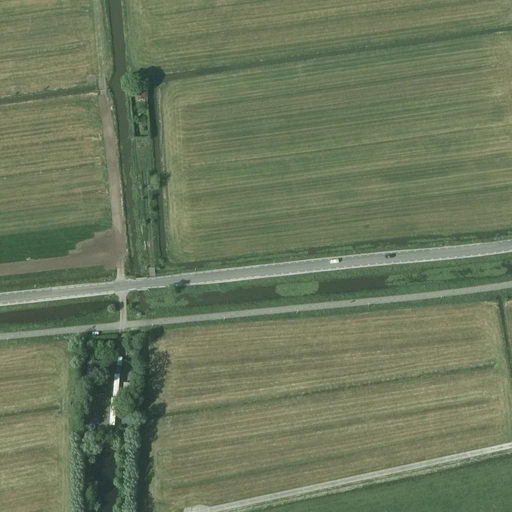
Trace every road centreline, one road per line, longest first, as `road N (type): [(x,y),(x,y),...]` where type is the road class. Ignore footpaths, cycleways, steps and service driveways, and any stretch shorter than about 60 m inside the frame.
road 1 (tertiary): [(0,300),(511,245)]
road 2 (track): [(511,446),(199,511)]
road 3 (track): [(143,147),(153,284)]
